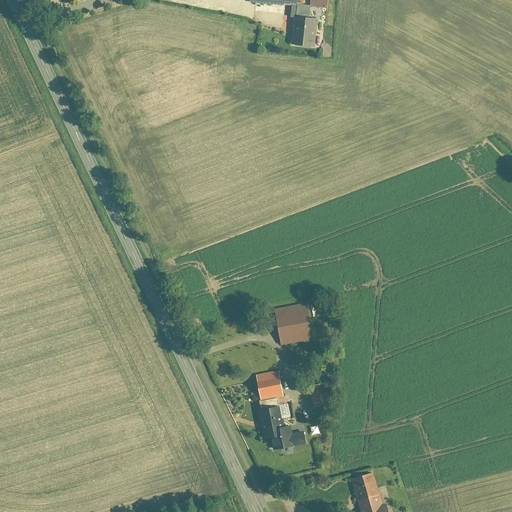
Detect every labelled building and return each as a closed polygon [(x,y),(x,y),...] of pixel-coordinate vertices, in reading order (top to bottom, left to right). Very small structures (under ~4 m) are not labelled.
[(254,0),(255,6),(283,7),(283,30),(297,30),(296,48),(318,48),(318,21),(300,21),(300,8),(312,8),(311,0),(254,0)] [(276,311),(282,345),(315,340),(309,306),(276,311)] [(250,359),(259,400),(285,394),(276,353),(250,359)] [(312,389),(314,408),(328,407),(327,388),(312,389)] [(266,439),(276,438),(277,449),(307,446),(306,430),(291,431),(289,409),(263,411),(266,439)] [(393,511),(393,508),(387,509),(378,474),(357,479),(365,511),(393,511)]
